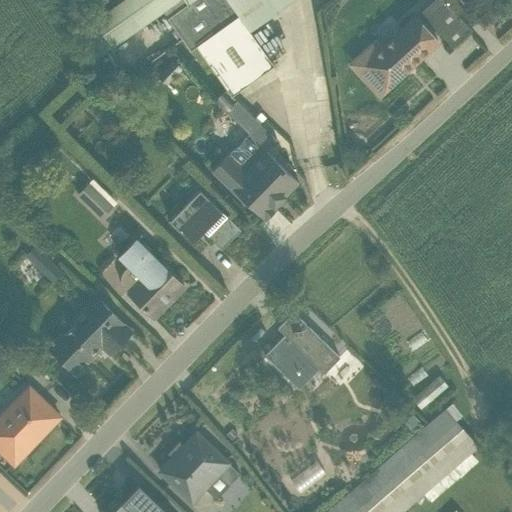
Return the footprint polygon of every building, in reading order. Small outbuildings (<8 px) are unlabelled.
[(301,0),(127,0),(73,38),(94,67),(161,20),(186,55),(194,50),(229,99),(272,69),(249,36),(301,0)] [(440,1),(422,18),(452,51),(471,33),(440,1)] [(380,100),(441,43),(414,14),(382,44),(375,36),(345,64),(380,100)] [(157,78),(173,60),(164,52),(148,69),(157,78)] [(263,222),(299,184),(264,150),(244,170),(227,154),(209,172),(263,222)] [(187,248),(223,213),(199,189),(163,223),(187,248)] [(110,212),(87,190),(75,202),(99,224),(110,212)] [(126,242),(116,233),(103,247),(112,256),(126,242)] [(155,321),(187,287),(135,238),(117,256),(128,266),(113,282),(155,321)] [(27,271),(35,280),(45,270),(17,244),(0,261),(0,268),(15,283),(27,271)] [(365,279),(346,294),(355,305),(374,290),(365,279)] [(133,331),(97,294),(44,345),(73,375),(101,347),(108,354),(133,331)] [(299,393),(338,355),(294,311),(276,328),(285,337),(264,357),(299,393)] [(421,394),(431,384),(422,376),(412,386),(421,394)] [(0,414),(0,455),(13,468),(62,417),(28,385),(0,414)] [(280,458),(298,479),(313,466),(266,410),(240,432),(270,466),(280,458)] [(443,412),(326,511),(404,511),(476,451),(443,412)] [(191,504),(230,465),(196,431),(157,471),(191,504)] [(296,500),(305,489),(296,482),(287,492),(296,500)] [(165,511),(137,485),(120,503),(129,511),(165,511)] [(129,511),(120,503),(110,511),(129,511)]
